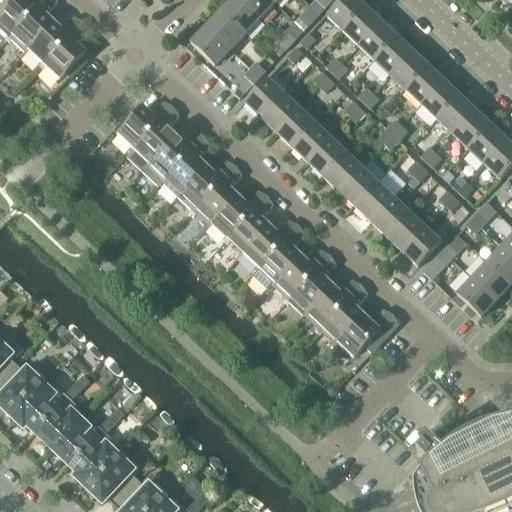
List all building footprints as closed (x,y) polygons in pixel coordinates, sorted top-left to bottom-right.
[(32,0),(30,2),(27,0),(16,0),(0,17),(0,30),(7,37),(4,40),(6,43),(46,0),(32,0)] [(0,0),(0,17),(16,0),(0,0)] [(46,0),(6,43),(8,45),(11,42),(26,55),(27,53),(54,25),(45,17),(57,5),(54,0),(46,0)] [(236,0),(233,0),(220,14),(244,37),(259,21),(236,0)] [(274,6),(268,0),(236,0),(259,21),(274,6)] [(342,34),(365,10),(354,0),(343,0),(326,19),(342,34)] [(511,0),(498,0),(498,1),(510,12),(511,9),(511,0)] [(315,3),(309,9),(318,18),(324,11),(315,3)] [(318,18),(309,9),(303,15),(312,24),(318,18)] [(365,10),(342,34),(358,49),(381,24),(365,10)] [(244,37),(220,14),(205,30),(230,53),(244,37)] [(64,35),(54,25),(27,53),(40,65),(37,68),(40,70),(83,25),(73,20),(65,28),(67,32),(64,35)] [(381,24),(358,49),(373,64),(397,39),(381,24)] [(83,25),(40,70),(42,72),(45,69),(59,83),(85,55),(74,44),(76,41),(80,43),(89,34),(83,25)] [(230,53),(205,30),(190,46),(214,69),(230,53)] [(285,34),(279,40),(289,49),(295,43),(285,34)] [(300,46),(306,52),(315,43),(308,37),(300,46)] [(412,54),(397,39),(373,64),(389,78),(412,54)] [(289,49),(279,40),(273,47),(283,55),(289,49)] [(296,51),(287,60),(293,66),(302,57),(296,51)] [(428,69),(412,54),(389,78),(405,93),(428,69)] [(332,76),(340,67),(334,61),(325,70),(332,76)] [(250,72),(259,80),(265,74),(256,65),(250,72)] [(340,67),(332,76),(338,82),(347,73),(340,67)] [(444,84),(428,69),(405,93),(421,108),(444,84)] [(259,80),(250,72),(244,78),(253,87),(259,80)] [(319,90),(328,81),(321,75),(312,84),(319,90)] [(260,121),(283,96),(267,81),(244,105),(260,121)] [(334,87),(328,81),(319,90),(325,96),(334,87)] [(459,99),(444,84),(421,108),(436,123),(459,99)] [(363,106),(372,97),(365,91),(357,100),(363,106)] [(299,111),(283,96),(260,121),(276,136),(299,111)] [(372,97),(363,106),(369,112),(378,103),(372,97)] [(459,99),(436,123),(452,138),(475,113),(459,99)] [(350,120),(359,110),(352,104),(344,114),(350,120)] [(133,152),(173,110),(163,105),(155,113),(157,117),(154,120),(143,109),(117,137),(133,152)] [(173,110),(133,152),(126,160),(140,173),(142,174),(175,140),(164,129),(166,126),(170,128),(179,119),(173,110)] [(359,110),(350,120),(356,126),(365,116),(359,110)] [(299,111),(276,136),(291,150),(314,126),(299,111)] [(475,113),(452,138),(468,153),(491,128),(475,113)] [(394,136),(403,126),(397,120),(388,130),(394,136)] [(314,126),(291,150),(307,165),(330,141),(314,126)] [(410,132),(403,126),(394,136),(401,142),(410,132)] [(507,143),(491,128),(468,153),(483,167),(507,143)] [(394,136),(388,130),(379,139),(386,145),(394,136)] [(175,140),(142,174),(158,189),(162,184),(204,140),(194,135),(183,147),(175,140)] [(394,136),(386,145),(392,151),(401,142),(394,136)] [(210,149),(204,140),(162,184),(178,199),(206,169),(198,162),(210,149)] [(330,141),(307,165),(323,180),(346,156),(330,141)] [(511,169),(511,148),(507,143),(483,167),(500,183),(511,169)] [(426,165),(435,156),(428,150),(419,159),(426,165)] [(361,171),(346,156),(323,180),(338,195),(361,171)] [(435,156),(426,165),(432,171),(441,162),(435,156)] [(362,171),(338,195),(354,210),(377,185),(385,176),(371,163),(362,171)] [(206,169),(178,199),(191,212),(189,214),(191,216),(236,169),(226,164),(214,177),(206,169)] [(413,179),(422,170),(415,164),(407,173),(413,179)] [(241,179),(236,169),(191,216),(194,219),(196,216),(210,229),(212,227),(238,199),(230,191),(241,179)] [(428,176),(422,170),(413,179),(419,185),(428,176)] [(377,185),(354,210),(370,225),(393,200),(392,200),(405,186),(390,172),(377,185)] [(457,195),(466,186),(460,180),(451,189),(457,195)] [(501,190),(510,199),(511,197),(511,188),(507,184),(501,190)] [(466,186),(457,195),(464,201),(472,192),(466,186)] [(510,199),(501,190),(495,197),(504,206),(510,199)] [(444,209),(453,199),(447,193),(438,203),(444,209)] [(249,209),(238,199),(212,227),(225,240),(223,242),(225,244),(267,199),(257,194),(249,202),(251,206),(249,209)] [(267,199),(225,244),(227,246),(229,243),(258,271),(298,229),(289,224),(280,232),(283,236),(280,239),(258,218),(260,215),(264,217),(273,209),(267,199)] [(460,205),(453,199),(444,209),(451,215),(460,205)] [(393,200),(370,225),(386,239),(409,215),(393,200)] [(409,215),(386,239),(401,254),(424,230),(409,215)] [(477,215),(471,222),(481,231),(487,224),(477,215)] [(481,231),(471,222),(465,228),(474,237),(481,231)] [(298,229),(258,271),(251,279),(266,293),(272,288),(300,258),(289,248),(292,245),(296,247),(304,238),(298,229)] [(424,230),(401,254),(418,270),(441,245),(424,230)] [(511,237),(501,249),(511,260),(511,237)] [(448,247),(442,253),(451,262),(457,256),(448,247)] [(511,286),(511,260),(501,249),(486,265),(510,288),(511,286)] [(300,258),(272,288),(286,301),(283,304),(285,306),(330,258),(320,253),(308,266),(300,258)] [(451,262),(442,253),(436,259),(445,268),(451,262)] [(330,258),(285,306),(287,307),(289,304),(303,318),(332,288),(324,280),(335,268),(330,258)] [(486,265),(471,281),(495,304),(510,288),(486,265)] [(495,304),(471,281),(456,297),(480,320),(495,304)] [(340,295),(332,288),(303,318),(317,330),(314,333),(317,335),(361,288),(351,283),(340,295)] [(361,288),(317,335),(319,337),(321,334),(335,348),(337,346),(364,318),(355,310),(367,298),(361,288)] [(364,318),(337,346),(353,361),(364,349),(371,356),(398,327),(393,318),(383,313),(375,321),(377,325),(374,328),(364,318)] [(0,383),(15,368),(11,364),(14,360),(22,352),(0,331),(0,383)] [(15,368),(0,383),(0,402),(6,408),(3,411),(14,422),(15,420),(44,389),(51,382),(32,364),(25,371),(24,370),(21,373),(15,368)] [(82,378),(73,388),(80,394),(88,385),(82,378)] [(15,420),(14,422),(15,423),(23,430),(26,427),(29,430),(33,427),(38,431),(61,407),(67,400),(59,392),(60,390),(51,382),(44,389),(15,420)] [(61,407),(38,431),(42,436),(38,440),(51,452),(86,415),(77,407),(76,408),(71,403),(67,400),(61,407)] [(117,411),(108,421),(114,427),(123,418),(117,411)] [(473,435),(460,442),(442,454),(426,439),(419,447),(422,450),(416,456),(429,467),(420,477),(413,487),(414,493),(415,502),(417,511),(511,511),(511,414),(511,415),(509,416),(508,418),(508,421),(508,423),(499,425),(483,430),(473,435)] [(86,415),(51,452),(64,464),(68,460),(72,464),(73,464),(96,440),(95,440),(102,433),(105,436),(114,427),(108,421),(99,430),(94,425),(95,423),(86,415)] [(96,440),(73,464),(77,469),(74,472),(78,476),(75,479),(83,488),(114,455),(105,447),(104,448),(96,440)] [(114,455),(83,488),(94,498),(97,495),(113,509),(137,483),(133,479),(136,476),(114,455)] [(137,483),(113,509),(115,511),(159,511),(166,505),(167,505),(172,500),(175,497),(174,496),(152,475),(143,484),(141,487),(137,483)] [(204,494),(195,503),(201,509),(210,500),(204,494)] [(166,505),(159,511),(185,511),(172,500),(167,505),(166,505)] [(195,503),(186,511),(198,511),(201,509),(195,503)]
